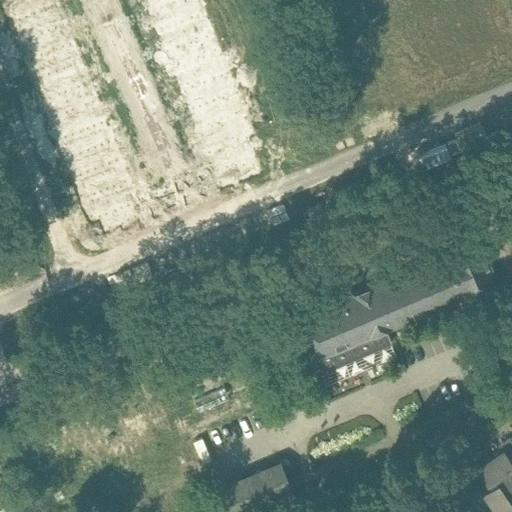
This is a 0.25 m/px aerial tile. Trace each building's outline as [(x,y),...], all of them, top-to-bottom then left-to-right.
[(54,0),(14,0),(3,4),(11,24),(48,10),(48,11),(57,7),(54,0)] [(150,0),(155,10),(155,11),(183,0),(150,0)] [(155,10),(151,12),(158,32),(204,14),(198,0),(183,0),(155,11),(155,10)] [(337,0),(345,21),(391,3),(389,0),(337,0)] [(418,0),(417,0),(409,3),(414,16),(423,12),(418,0)] [(437,0),(427,0),(431,9),(440,5),(437,0)] [(460,0),(467,16),(508,0),(460,0)] [(511,9),(508,0),(467,16),(476,38),(478,37),(478,36),(511,23),(511,9)] [(391,3),(345,21),(353,40),(394,23),(394,24),(399,22),(391,3)] [(440,5),(431,9),(436,21),(445,17),(440,5)] [(48,10),(11,24),(19,43),(55,29),(55,28),(48,11),(48,10)] [(119,11),(110,15),(115,27),(124,24),(119,11)] [(423,12),(414,16),(419,28),(428,24),(423,12)] [(204,14),(158,32),(167,54),(176,51),(179,59),(212,46),(208,38),(213,36),(204,14)] [(103,18),(94,22),(99,34),(108,30),(103,18)] [(394,23),(353,40),(360,59),(402,42),(394,24),(394,23)] [(511,23),(478,36),(478,37),(492,72),(500,68),(500,70),(511,64),(511,23)] [(55,29),(19,43),(26,62),(67,46),(68,47),(72,45),(64,24),(55,28),(55,29)] [(124,24),(115,27),(120,39),(129,36),(124,24)] [(108,30),(99,34),(103,46),(113,42),(108,30)] [(451,33),(442,37),(446,49),(456,46),(451,33)] [(434,40),(425,43),(430,55),(439,52),(434,40)] [(402,42),(360,59),(369,81),(376,78),(410,64),(410,63),(402,42)] [(67,46),(26,62),(34,81),(70,67),(71,68),(75,66),(68,47),(67,46)] [(182,67),(173,70),(182,92),(228,74),(219,52),(215,54),(212,46),(179,59),(182,67)] [(139,61),(130,64),(134,76),(144,73),(139,61)] [(410,64),(376,78),(384,100),(395,96),(400,109),(411,105),(412,107),(417,105),(416,103),(427,99),(426,97),(444,91),(438,76),(420,82),(412,62),(410,63),(410,64)] [(462,66),(454,69),(460,84),(468,81),(462,66)] [(70,67),(34,81),(42,104),(47,102),(50,110),(82,97),(71,68),(70,67)] [(122,67),(113,71),(118,83),(127,79),(122,67)] [(144,73),(134,76),(139,89),(148,85),(144,73)] [(228,74),(182,92),(190,111),(235,93),(228,74)] [(127,79),(118,83),(123,95),(132,91),(127,79)] [(235,93),(190,111),(197,130),(243,112),(235,93)] [(53,118),(49,120),(57,142),(103,124),(94,101),(85,105),(82,97),(50,110),(53,118)] [(158,110),(149,113),(154,125),(163,122),(158,110)] [(243,112),(197,130),(206,153),(208,152),(207,151),(245,136),(245,137),(252,134),(243,112)] [(142,116),(133,120),(137,132),(147,128),(142,116)] [(163,122),(154,125),(159,138),(168,134),(163,122)] [(103,124),(57,142),(65,161),(111,143),(103,124)] [(147,128),(137,132),(142,144),(151,140),(147,128)] [(215,171),(198,178),(204,193),(221,186),(222,187),(233,183),(233,185),(238,183),(237,181),(248,176),(243,163),(254,159),(245,137),(245,136),(207,151),(208,152),(215,171)] [(111,143),(65,161),(72,180),(118,162),(111,143)] [(174,150),(165,153),(170,166),(179,162),(174,150)] [(158,156),(148,160),(153,172),(163,168),(158,156)] [(118,162),(72,180),(81,202),(83,201),(83,200),(120,186),(127,184),(118,162)] [(120,186),(83,200),(83,201),(92,223),(101,219),(106,233),(126,225),(125,224),(133,220),(128,205),(120,186)] [(171,188),(162,192),(168,207),(176,203),(171,188)] [(444,252),(444,254),(462,297),(463,299),(469,297),(471,302),(479,299),(476,294),(497,285),(477,238),(444,252)] [(462,297),(444,254),(296,317),(320,373),(390,344),(384,330),(462,297)] [(496,328),(493,319),(481,323),(485,332),(496,328)] [(498,445),(498,447),(501,451),(476,468),(486,483),(488,482),(491,486),(482,492),(495,511),(511,511),(511,437),(511,438),(510,437),(508,437),(499,443),(498,445)] [(278,511),(297,504),(283,471),(215,500),(219,511),(278,511)]
